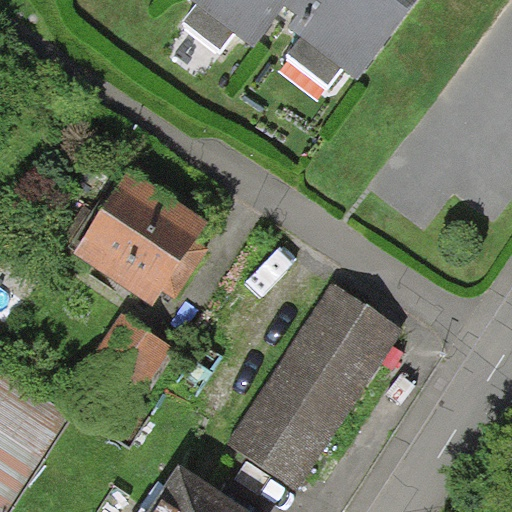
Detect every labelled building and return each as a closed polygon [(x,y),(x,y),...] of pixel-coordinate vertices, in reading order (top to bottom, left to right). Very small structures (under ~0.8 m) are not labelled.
[(422,0),(195,0),(257,47),(288,8),(305,21),(296,32),(361,81),(422,0)] [(209,227),(130,174),(73,258),(153,312),(164,294),(174,301),(209,250),(198,243),(209,227)] [(400,332),(330,288),(233,443),(303,487),(400,332)] [(174,349),(121,315),(78,383),(131,416),(174,349)] [(0,511),(6,511),(68,418),(0,374),(0,511)] [(250,511),(180,467),(151,511),(250,511)]
